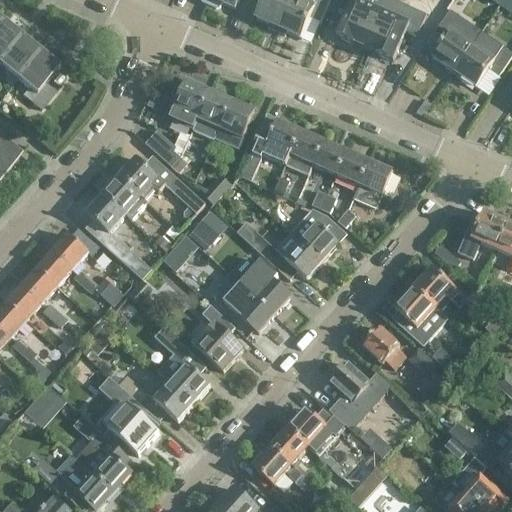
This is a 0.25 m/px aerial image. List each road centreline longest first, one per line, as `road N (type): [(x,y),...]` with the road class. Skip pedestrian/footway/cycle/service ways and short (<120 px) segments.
road 1 (residential): [(164,511),(474,168)]
road 2 (residential): [(474,168),(164,30)]
road 3 (residential): [(0,248),(119,115),(164,30)]
